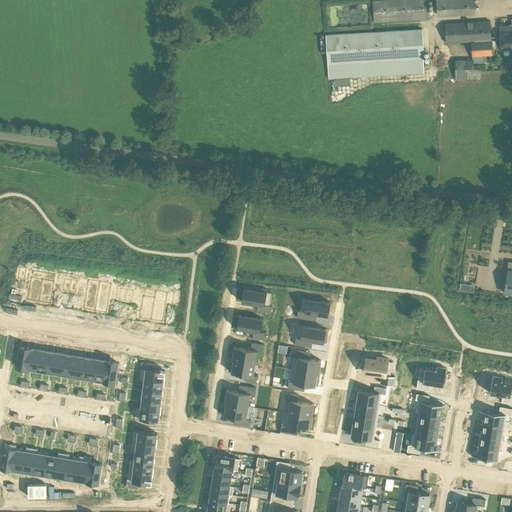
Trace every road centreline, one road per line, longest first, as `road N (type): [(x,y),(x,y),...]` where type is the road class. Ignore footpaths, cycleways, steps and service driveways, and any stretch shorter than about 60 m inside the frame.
road 1 (unclassified): [(511,200),(0,135)]
road 2 (residential): [(0,314),(191,347),(177,425)]
road 3 (residential): [(210,430),(233,285)]
road 4 (residential): [(340,304),(314,446)]
road 5 (unknown): [(511,10),(441,18),(434,24),(434,74)]
road 6 (residential): [(441,467),(319,447)]
